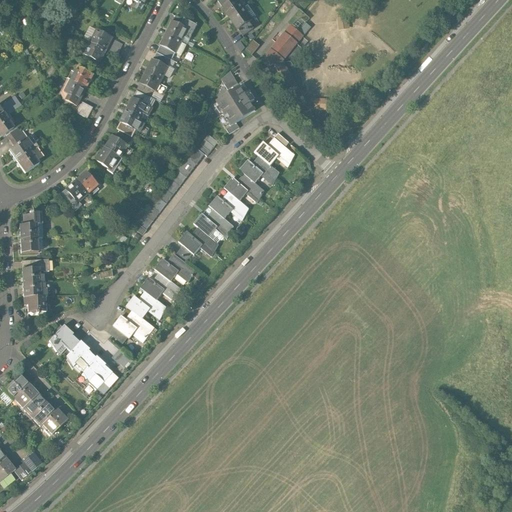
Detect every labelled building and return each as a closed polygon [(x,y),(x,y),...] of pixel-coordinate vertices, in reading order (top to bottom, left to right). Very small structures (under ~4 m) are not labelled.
[(229,0),(220,7),(228,18),(243,8),(237,0),(229,0)] [(228,18),(236,29),(247,21),(251,19),(243,8),(228,18)] [(348,17),(337,18),(338,30),(349,29),(348,17)] [(170,20),(165,32),(181,40),(187,27),(170,20)] [(247,21),(236,29),(241,36),(252,28),(247,21)] [(279,71),(287,61),(307,34),(305,33),(295,25),(267,60),(279,71)] [(100,31),(93,42),(105,49),(110,39),(111,38),(100,31)] [(165,32),(159,45),(170,50),(175,52),(181,40),(165,32)] [(110,39),(105,49),(117,56),(123,46),(110,39)] [(254,40),(248,49),(255,53),(261,43),(254,40)] [(97,61),(105,49),(93,42),(86,54),(97,61)] [(170,50),(159,45),(152,58),(164,64),(170,50)] [(152,58),(146,71),(162,80),(169,67),(164,64),(152,58)] [(287,61),(279,71),(295,96),(304,90),(287,61)] [(71,83),(85,89),(92,73),(79,67),(71,83)] [(146,71),(139,83),(156,92),(162,80),(146,71)] [(245,85),(235,71),(222,82),(230,95),(245,85)] [(85,89),(71,83),(64,99),(77,105),(85,89)] [(260,110),(245,85),(230,95),(218,102),(233,126),(260,110)] [(133,97),(126,110),(145,119),(152,107),(133,97)] [(89,118),(95,106),(84,101),(78,113),(89,118)] [(126,110),(120,122),(135,129),(139,132),(145,119),(126,110)] [(0,120),(0,135),(1,137),(7,133),(16,127),(8,115),(0,120)] [(135,129),(120,122),(113,137),(124,145),(135,129)] [(16,127),(7,133),(16,146),(28,138),(19,125),(16,127)] [(284,132),(280,136),(290,145),(294,140),(284,132)] [(223,140),(214,133),(202,147),(210,153),(212,154),(223,140)] [(290,145),(280,136),(273,144),(269,141),(261,151),(264,153),(276,163),(282,156),(293,166),(300,153),(290,145)] [(113,137),(105,148),(122,159),(130,148),(124,145),(113,137)] [(10,150),(19,162),(37,150),(28,138),(16,146),(10,150)] [(200,145),(141,222),(151,229),(210,153),(202,147),(200,145)] [(105,148),(97,159),(114,171),(122,159),(105,148)] [(19,162),(27,174),(45,162),(37,150),(19,162)] [(276,163),(264,153),(258,161),(254,158),(245,168),(249,171),(260,181),(266,173),(278,183),(285,170),(276,163)] [(260,181),(249,171),(242,179),(238,176),(230,186),(234,189),(245,198),(251,191),(263,201),(269,188),(260,181)] [(85,172),(72,183),(85,197),(97,186),(85,172)] [(72,183),(59,195),(72,209),(85,197),(72,183)] [(245,198),(234,189),(228,197),(223,194),(215,204),(219,207),(230,217),(236,209),(248,219),(255,206),(245,198)] [(230,217),(219,207),(212,215),(208,212),(200,222),(203,225),(215,234),(220,227),(232,237),(239,224),(230,217)] [(37,213),(37,223),(40,223),(47,223),(47,213),(37,213)] [(147,233),(151,229),(141,222),(138,226),(147,233)] [(23,224),(24,238),(40,237),(40,223),(37,223),(23,224)] [(215,234),(203,225),(197,233),(192,229),(184,240),(188,243),(197,251),(199,252),(205,245),(217,254),(223,242),(215,234)] [(24,238),(24,251),(41,251),(40,237),(24,238)] [(188,243),(180,252),(190,260),(197,251),(188,243)] [(180,252),(179,251),(173,260),(168,256),(160,267),(164,270),(176,279),(181,271),(194,280),(200,267),(190,260),(180,252)] [(54,258),(27,260),(28,271),(44,270),(54,270),(54,258)] [(44,270),(28,271),(28,286),(44,285),(44,270)] [(100,274),(101,280),(115,277),(113,270),(100,274)] [(176,279),(164,270),(159,278),(154,275),(146,285),(151,289),(162,297),(168,289),(179,298),(186,286),(176,279)] [(45,298),(44,285),(28,286),(29,299),(45,298)] [(162,297),(151,289),(145,297),(140,294),(132,304),(138,308),(148,316),(153,308),(165,317),(172,304),(162,297)] [(45,298),(29,299),(29,306),(33,306),(33,315),(51,314),(50,298),(45,298)] [(148,316),(138,308),(132,317),(127,313),(119,324),(133,334),(135,336),(140,328),(151,336),(160,325),(148,316)] [(31,317),(19,324),(25,334),(37,328),(31,317)] [(78,333),(69,324),(54,339),(61,351),(69,358),(71,355),(84,341),(76,334),(78,333)] [(119,324),(114,331),(128,341),(133,334),(119,324)] [(86,339),(84,341),(71,355),(78,366),(79,364),(87,371),(89,370),(102,356),(94,349),(95,348),(86,339)] [(113,357),(126,367),(132,360),(118,350),(113,357)] [(102,355),(102,356),(89,370),(95,381),(103,389),(108,394),(124,377),(123,375),(118,371),(111,364),(102,355)] [(10,387),(9,388),(10,389),(19,399),(34,384),(25,373),(10,387)] [(10,387),(3,379),(0,381),(0,396),(10,389),(9,388),(10,387)] [(43,393),(34,384),(19,399),(27,408),(43,393)] [(52,402),(43,393),(27,408),(36,417),(52,402)] [(60,411),(52,402),(36,417),(45,426),(46,424),(60,411)] [(62,409),(60,411),(46,424),(56,434),(72,419),(62,409)] [(17,435),(12,439),(16,443),(21,439),(17,435)] [(0,451),(0,468),(12,459),(4,448),(1,451),(0,451)] [(27,459),(29,461),(37,471),(48,463),(38,451),(27,459)] [(20,468),(12,459),(0,468),(0,474),(5,481),(21,469),(20,468)] [(29,461),(20,468),(21,469),(28,478),(37,471),(29,461)]
